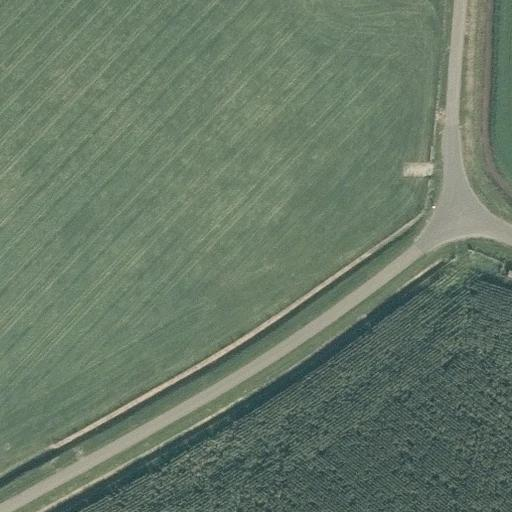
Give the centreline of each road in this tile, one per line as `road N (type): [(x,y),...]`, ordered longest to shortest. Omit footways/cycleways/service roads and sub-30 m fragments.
road 1 (unclassified): [(3,511),(286,348),(458,216)]
road 2 (unclassified): [(458,216),(460,0)]
